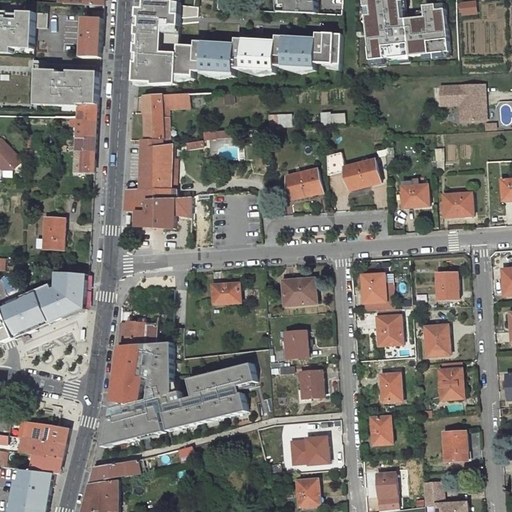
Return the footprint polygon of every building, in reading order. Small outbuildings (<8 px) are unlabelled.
[(283,0),(284,6),(288,6),(289,13),(321,14),(319,0),(283,0)] [(407,1),(406,0),(366,0),(367,7),(373,7),(373,15),(368,15),(373,60),(392,58),(402,57),(412,56),(409,19),(405,19),(403,2),(407,1)] [(462,2),(463,16),(479,15),(479,1),(462,2)] [(409,19),(412,56),(425,55),(452,52),(448,4),(427,6),(427,11),(428,17),(421,18),(409,19)] [(41,51),(42,14),(0,12),(0,53),(21,54),(21,50),(41,51)] [(103,57),(105,18),(86,17),(84,56),(103,57)] [(347,72),(348,35),(326,34),(325,40),(248,38),(247,73),(287,74),(287,70),(347,72)] [(453,57),(452,52),(425,55),(426,60),(453,57)] [(143,62),(142,87),(167,88),(167,83),(168,64),(143,62)] [(491,120),(511,119),(511,107),(508,107),(508,101),(511,101),(510,84),(466,85),(467,104),(485,103),(485,110),(491,110),(491,120)] [(147,96),(148,139),(167,140),(167,116),(172,116),(172,108),(193,107),(193,94),(190,94),(147,96)] [(237,105),(236,96),(225,97),(226,105),(237,105)] [(100,105),(82,104),(81,118),(99,118),(100,105)] [(294,125),(293,114),(270,116),(271,127),(294,125)] [(81,127),(79,171),(96,171),(99,118),(81,118),(73,117),(74,127),(81,127)] [(0,138),(0,162),(5,169),(16,169),(16,162),(22,157),(5,139),(0,138)] [(145,139),(143,189),(130,189),(129,200),(146,200),(150,199),(176,197),(176,189),(174,189),(176,145),(167,146),(167,140),(148,139),(145,139)] [(16,162),(16,169),(25,161),(22,157),(16,162)] [(384,182),(379,159),(347,167),(353,189),(384,182)] [(326,192),(321,169),(290,176),(295,198),(326,192)] [(420,180),(405,182),(407,208),(433,205),(430,185),(421,185),(420,180)] [(475,193),(446,195),(447,217),(467,216),(467,214),(476,214),(475,193)] [(179,216),(194,219),(195,202),(201,199),(212,198),(211,194),(201,195),(195,197),(180,197),(178,215),(179,216)] [(149,211),(139,211),(138,226),(179,228),(179,216),(178,215),(180,197),(176,197),(150,199),(149,211)] [(129,200),(128,211),(139,211),(149,211),(150,199),(146,200),(129,200)] [(66,250),(68,219),(48,218),(47,239),(39,238),(38,248),(66,250)] [(0,348),(10,344),(87,310),(90,275),(76,273),(58,273),(57,288),(52,290),(51,286),(23,299),(24,302),(4,311),(5,314),(0,316),(0,348)] [(388,274),(367,276),(369,293),(365,294),(366,304),(369,303),(370,310),(388,309),(388,302),(389,302),(389,301),(388,274)] [(440,299),(458,299),(458,290),(460,290),(460,274),(439,274),(440,299)] [(319,304),(317,278),(285,281),(286,306),(319,304)] [(241,283),(214,285),(215,304),(243,303),(241,283)] [(153,292),(133,292),(130,322),(161,326),(164,290),(153,292)] [(388,302),(388,309),(397,309),(396,300),(389,301),(389,302),(388,302)] [(406,344),(404,316),(380,318),(381,334),(384,334),(385,345),(406,344)] [(130,322),(128,344),(148,344),(160,343),(161,326),(130,322)] [(452,355),(450,326),(429,327),(431,356),(452,355)] [(178,327),(177,342),(180,341),(186,341),(186,328),(178,327)] [(287,332),(289,359),(311,357),(311,347),(307,347),(306,331),(287,332)] [(147,354),(165,353),(165,343),(160,343),(148,344),(147,354)] [(136,411),(143,411),(147,354),(148,344),(128,344),(119,345),(111,408),(101,448),(118,443),(123,412),(135,413),(136,411)] [(262,401),(259,361),(243,362),(243,370),(239,370),(240,389),(234,390),(235,403),(262,401)] [(391,367),(392,375),(403,375),(402,366),(391,367)] [(466,398),(464,369),(443,371),(445,400),(466,398)] [(324,370),(303,372),(304,398),(322,397),(321,379),(324,379),(324,370)] [(392,375),(384,376),(386,401),(404,400),(403,375),(392,375)] [(187,383),(175,384),(177,413),(188,412),(187,383)] [(394,443),(393,416),(374,417),(376,444),(394,443)] [(0,433),(12,435),(13,420),(0,418),(0,433)] [(48,427),(22,424),(20,436),(24,437),(69,443),(73,428),(49,425),(48,427)] [(470,459),(468,431),(447,432),(449,461),(470,459)] [(157,448),(155,432),(137,434),(139,453),(157,448)] [(0,442),(11,444),(12,435),(0,433),(0,442)] [(24,437),(21,452),(37,454),(66,458),(69,443),(24,437)] [(332,462),(329,437),(308,439),(310,464),(332,462)] [(181,454),(172,456),(174,466),(198,460),(194,446),(180,450),(181,454)] [(9,467),(11,451),(0,449),(0,456),(3,457),(3,466),(9,467)] [(37,454),(34,469),(58,472),(62,473),(66,458),(37,454)] [(144,473),(141,460),(96,468),(92,483),(128,475),(129,477),(144,473)] [(19,481),(12,511),(49,511),(58,472),(34,469),(24,468),(22,482),(19,481)] [(400,495),(398,473),(380,474),(381,497),(400,495)] [(323,505),(320,479),(299,481),(301,506),(323,505)] [(121,511),(122,480),(92,484),(84,511),(121,511)] [(445,482),(425,484),(427,506),(438,505),(438,511),(470,511),(469,502),(446,504),(445,482)]
